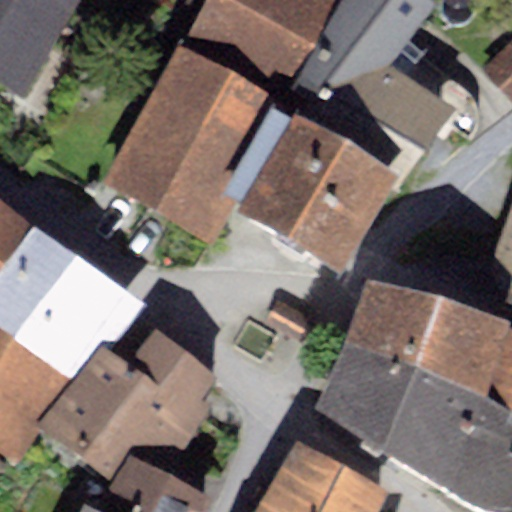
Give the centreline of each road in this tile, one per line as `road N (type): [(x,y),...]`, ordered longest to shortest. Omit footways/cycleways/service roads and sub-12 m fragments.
road 1 (unclassified): [(173,324),(0,188)]
road 2 (residential): [(173,324),(199,308),(268,290),(352,301)]
road 3 (residential): [(416,511),(281,425)]
road 4 (residential): [(364,282),(511,325)]
road 5 (unclassified): [(281,425),(173,324)]
